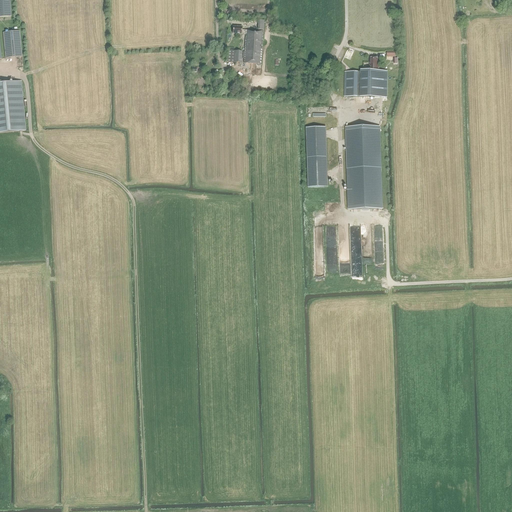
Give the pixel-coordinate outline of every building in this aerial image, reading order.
[(0,0),(0,17),(11,17),(10,0),(0,0)] [(261,64),(263,32),(242,30),(242,27),(233,27),(232,33),(241,34),(246,34),(244,63),(261,64)] [(22,57),(20,31),(3,33),(5,59),(22,57)] [(345,54),(343,61),(351,63),(355,51),(347,49),(346,54),(345,54)] [(242,51),(227,51),(226,62),(241,63),(242,51)] [(361,92),(387,93),(387,82),(383,81),(383,71),(379,71),(379,65),(377,65),(377,58),(370,58),(369,71),(363,70),(363,72),(345,72),(345,97),(361,98),(361,92)] [(0,133),(26,131),(21,82),(0,83),(0,133)] [(328,187),(326,127),(306,128),(308,188),(328,187)] [(383,209),(380,127),(345,128),(348,210),(383,209)] [(325,276),(325,262),(323,262),(322,257),(316,257),(316,276),(325,276)]
